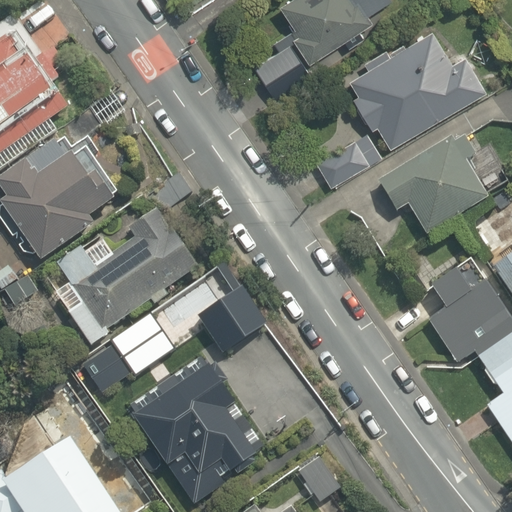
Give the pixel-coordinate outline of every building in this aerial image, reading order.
[(310,62),(374,20),(360,0),(279,0),(272,5),(310,62)] [(395,150),(489,87),(441,15),(347,77),(395,150)] [(0,162),(70,115),(21,43),(16,36),(0,46),(0,162)] [(0,179),(0,182),(11,198),(0,205),(0,206),(39,263),(96,223),(91,217),(117,199),(88,156),(71,131),(0,179)] [(492,193),(473,165),(458,141),(383,191),(399,214),(411,206),(430,234),(492,193)] [(116,249),(102,230),(55,265),(82,300),(65,312),(91,347),(194,271),(151,213),(129,229),(134,236),(116,249)] [(481,360),(511,338),(511,317),(473,260),(433,287),(448,310),(430,322),(459,366),(476,354),(481,360)] [(266,328),(240,292),(201,320),(227,356),(266,328)] [(511,338),(481,360),(505,396),(488,407),(511,442),(511,338)] [(224,411),(237,403),(209,363),(132,416),(195,506),(259,462),(224,411)] [(29,511),(109,511),(65,439),(6,475),(29,511)]
